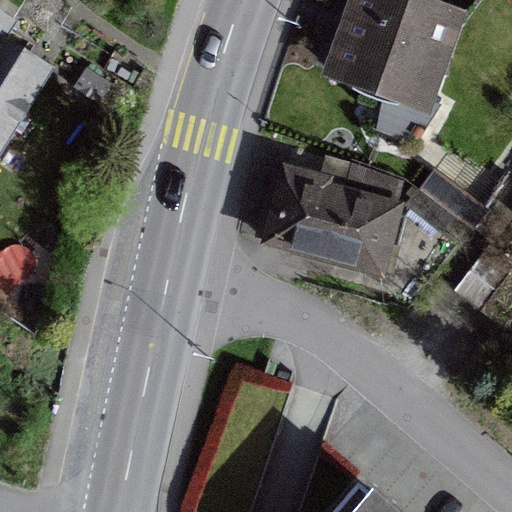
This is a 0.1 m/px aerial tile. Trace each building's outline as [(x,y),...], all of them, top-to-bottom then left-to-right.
[(449,21),(390,0),(359,0),(332,76),(418,107),(449,21)] [(0,144),(8,132),(18,138),(28,123),(24,106),(45,72),(18,55),(0,44),(0,39),(8,26),(7,25),(0,20),(0,144)] [(283,175),(265,244),(376,274),(399,187),(354,171),(347,199),(320,192),(322,185),(283,175)] [(480,212),(431,175),(416,194),(466,231),(480,212)] [(477,315),(500,332),(511,315),(511,269),(477,315)] [(386,511),(361,491),(342,511),(386,511)]
